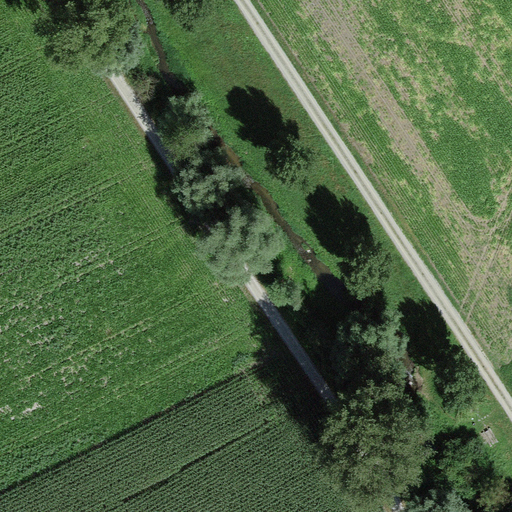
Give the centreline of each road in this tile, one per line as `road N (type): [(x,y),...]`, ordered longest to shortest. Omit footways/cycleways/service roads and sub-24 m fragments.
road 1 (track): [(387,511),(58,0)]
road 2 (track): [(511,425),(231,0)]
